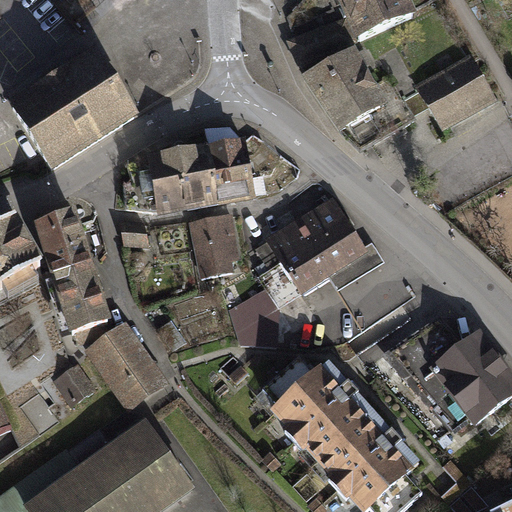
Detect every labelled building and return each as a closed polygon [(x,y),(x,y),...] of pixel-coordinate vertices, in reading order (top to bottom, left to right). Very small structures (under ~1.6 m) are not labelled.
[(406,0),(335,0),(360,49),(382,38),(387,49),(422,31),(406,0)] [(345,20),(290,41),(300,70),(356,49),(345,20)] [(358,47),(305,78),(341,142),(395,112),(358,47)] [(52,172),(135,119),(96,57),(72,72),(72,71),(13,110),(52,172)] [(470,66),(416,96),(445,147),(498,117),(470,66)] [(241,137),(142,155),(153,214),(252,196),(241,137)] [(330,198),(261,241),(294,295),(297,298),(365,254),(330,198)] [(229,217),(186,225),(196,279),(230,273),(229,263),(236,261),(229,217)] [(77,222),(38,235),(72,351),(112,338),(77,222)] [(12,225),(0,232),(0,308),(46,282),(12,225)] [(279,350),(279,304),(236,303),(236,350),(279,350)] [(441,320),(391,358),(455,441),(511,397),(511,376),(476,330),(459,343),(441,320)] [(126,332),(86,359),(133,423),(172,396),(126,332)] [(273,405),(265,412),(356,511),(364,506),(369,511),(393,511),(418,490),(405,475),(419,463),(324,358),(307,373),(298,363),(263,394),(273,405)] [(79,370),(54,387),(73,415),(98,398),(79,370)] [(0,390),(0,424),(13,418),(0,390)] [(40,397),(19,412),(34,433),(40,441),(61,426),(40,397)] [(122,416),(0,502),(0,511),(180,511),(197,500),(148,432),(139,439),(122,416)] [(511,511),(511,500),(492,510),(493,511),(511,511)]
